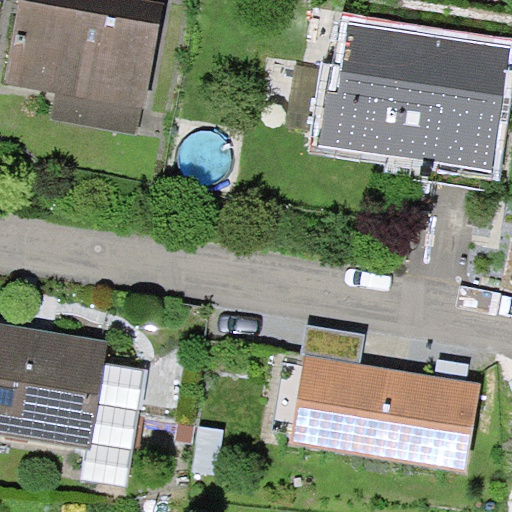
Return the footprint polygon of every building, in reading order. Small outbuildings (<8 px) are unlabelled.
[(164,3),(149,0),(18,0),(3,83),(56,92),(52,119),(137,134),(142,106),(145,107),(164,3)] [(511,47),(348,23),(338,91),(327,91),(319,144),(493,170),(511,47)] [(107,341),(0,323),(0,433),(85,448),(89,449),(103,364),(107,341)] [(305,354),(360,363),(365,334),(305,324),(301,353),(305,354)] [(360,363),(305,354),(292,441),(467,471),(482,383),(466,379),(436,374),(360,363)] [(466,379),(468,363),(437,359),(436,374),(466,379)] [(147,371),(103,364),(89,449),(85,448),(80,479),(129,485),(147,371)] [(192,442),(195,425),(179,422),(176,440),(192,442)] [(224,429),(198,426),(193,472),(219,475),(224,429)]
